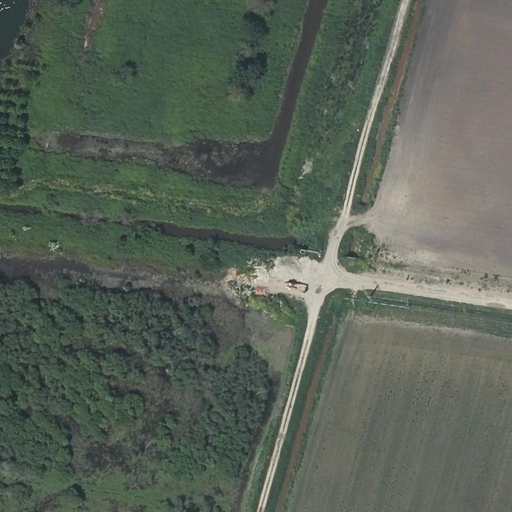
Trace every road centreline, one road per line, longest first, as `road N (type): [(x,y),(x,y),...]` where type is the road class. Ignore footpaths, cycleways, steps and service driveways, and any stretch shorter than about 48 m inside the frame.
road 1 (track): [(511,293),(333,266),(265,511)]
road 2 (track): [(333,266),(404,0)]
